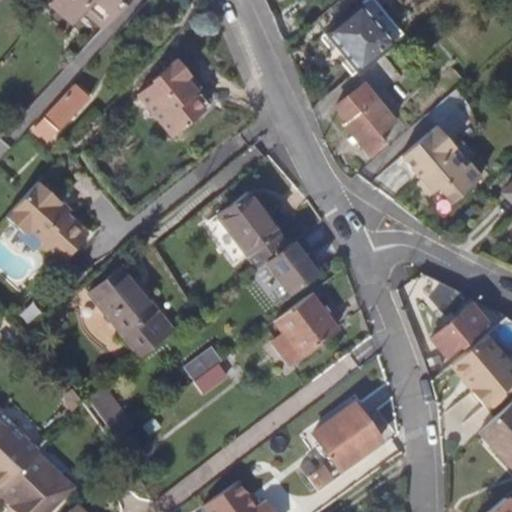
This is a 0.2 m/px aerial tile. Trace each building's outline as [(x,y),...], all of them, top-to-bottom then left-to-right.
[(52,0),(50,3),(68,19),(80,5),(104,26),(125,0),(52,0)] [(359,70),(393,42),(360,3),(326,32),(359,70)] [(169,136),(201,110),(189,94),(193,91),(197,88),(186,74),(173,59),(148,80),(149,81),(134,94),(169,136)] [(73,85),(33,128),(46,141),(86,98),(73,85)] [(346,122),(374,100),(362,85),(333,108),(346,122)] [(346,122),(343,125),(369,157),(384,144),(377,135),(392,122),(374,100),(346,122)] [(438,126),(403,156),(433,192),(439,187),(452,203),(482,178),(469,164),(464,168),(450,152),(456,147),(438,126)] [(456,147),(450,152),(464,168),(469,164),(477,157),(464,141),(456,147)] [(22,198),(3,219),(18,233),(25,234),(28,231),(40,243),(36,247),(57,267),(85,238),(54,208),(58,204),(36,184),(22,198)] [(257,269),(266,262),(287,245),(246,193),(216,216),(257,269)] [(287,245),(266,262),(289,293),(314,274),(321,269),(308,253),(302,258),(291,243),(287,245)] [(141,356),(168,334),(151,313),(155,310),(120,268),(89,293),(141,356)] [(309,294),(275,321),(284,333),(273,342),(290,365),(336,329),(309,294)] [(481,317),(470,305),(433,340),(446,356),(480,327),(475,323),(481,317)] [(196,315),(172,334),(184,349),(208,331),(196,315)] [(511,372),(485,339),(449,367),(483,409),(511,386),(511,372)] [(202,392),(231,375),(214,345),(184,362),(202,392)] [(71,390),(75,387),(67,377),(63,380),(71,390)] [(110,384),(92,393),(114,435),(132,426),(110,384)] [(84,398),(75,387),(71,390),(69,392),(68,403),(71,405),(74,409),(84,398)] [(511,403),(511,402),(479,433),(511,471),(511,470),(511,403)] [(66,418),(74,409),(71,405),(62,415),(66,418)] [(338,470),(378,441),(353,405),(312,433),(338,470)] [(0,478),(7,485),(37,450),(39,448),(0,411),(0,478)] [(128,453),(136,448),(130,439),(122,444),(128,453)] [(7,485),(1,491),(24,511),(53,511),(77,486),(37,450),(7,485)] [(324,463),(308,473),(319,489),(335,478),(324,463)] [(237,487),(203,511),(271,511),(267,505),(261,510),(257,511),(256,511),(247,500),(237,487)] [(511,511),(511,491),(487,511),(511,511)] [(251,497),(247,500),(256,511),(257,511),(261,510),(251,497)]
